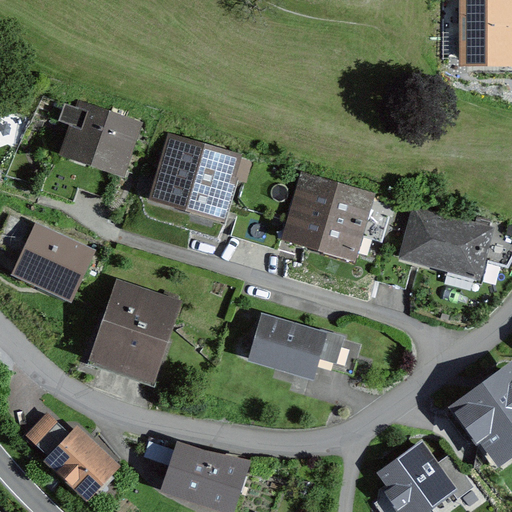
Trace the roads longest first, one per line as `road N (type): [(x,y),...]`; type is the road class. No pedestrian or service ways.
road 1 (residential): [(372,420),(293,442),(156,421),(105,407),(57,381),(0,326)]
road 2 (residential): [(109,229),(409,321),(454,361)]
